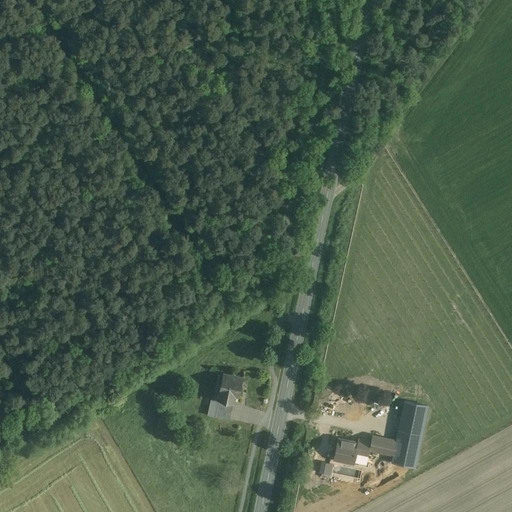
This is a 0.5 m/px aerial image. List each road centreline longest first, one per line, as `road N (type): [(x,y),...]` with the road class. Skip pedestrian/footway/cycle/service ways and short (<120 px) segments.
road 1 (secondary): [(368,0),(260,511)]
road 2 (track): [(229,298),(199,236),(41,0)]
road 3 (track): [(0,448),(286,265)]
